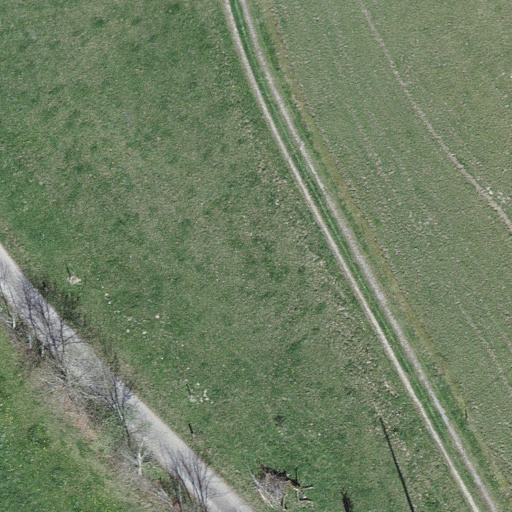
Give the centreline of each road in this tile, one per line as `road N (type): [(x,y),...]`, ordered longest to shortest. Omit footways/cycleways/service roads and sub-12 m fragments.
road 1 (track): [(495,511),(297,162),(234,0)]
road 2 (unclassified): [(233,511),(73,361),(0,270)]
